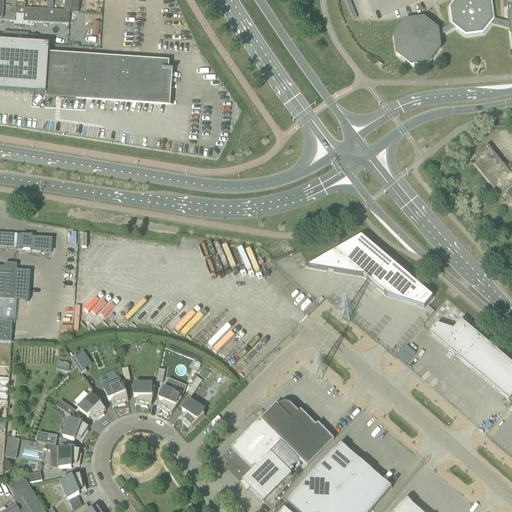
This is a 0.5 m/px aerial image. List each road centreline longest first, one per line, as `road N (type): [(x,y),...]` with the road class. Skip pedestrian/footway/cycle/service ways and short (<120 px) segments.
road 1 (unclassified): [(511,499),(313,329),(182,460)]
road 2 (secondary): [(0,177),(236,210),(295,199),(347,171)]
road 3 (secondary): [(333,155),(282,180),(217,187),(0,151)]
road 4 (tertiary): [(347,171),(401,235),(511,331)]
road 5 (tertiary): [(511,313),(369,155)]
road 6 (secondary): [(226,0),(333,155)]
road 7 (residential): [(182,460),(154,428),(138,425),(110,438),(104,476),(126,511)]
road 8 (secondary): [(355,137),(261,0)]
road 9 (unclassified): [(511,91),(414,103),(355,137)]
road 10 (unclassified): [(369,155),(424,117),(511,101)]
